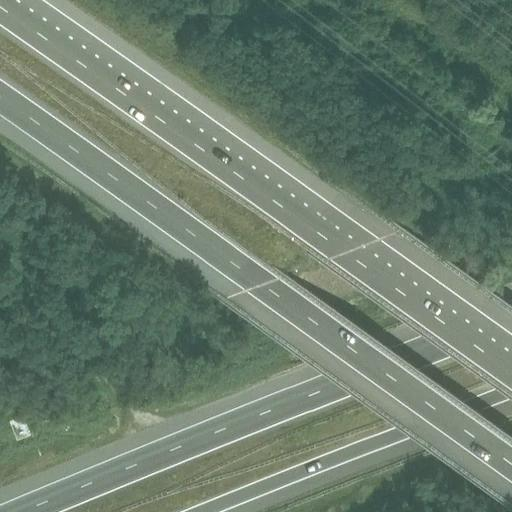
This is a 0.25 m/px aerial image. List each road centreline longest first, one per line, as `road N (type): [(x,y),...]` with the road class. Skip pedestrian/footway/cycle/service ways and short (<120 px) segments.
road 1 (motorway): [(511,372),(0,7)]
road 2 (motorway): [(0,99),(511,463)]
road 3 (motorway): [(511,317),(23,511)]
road 4 (motorway): [(200,511),(511,392)]
